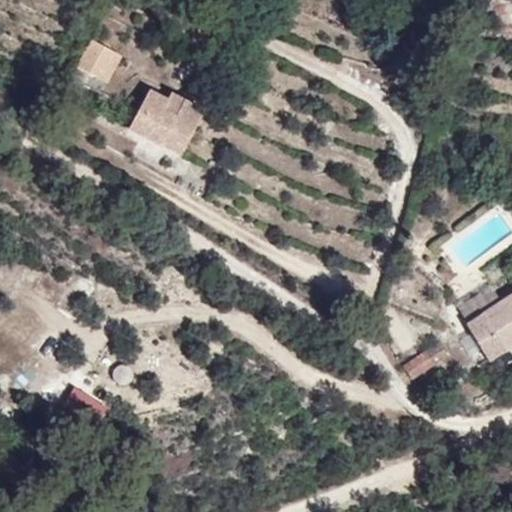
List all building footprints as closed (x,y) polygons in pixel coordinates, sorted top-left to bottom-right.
[(104,78),(118,50),(99,40),(84,68),(104,78)] [(116,84),(130,57),(118,50),(104,78),(116,84)] [(194,149),(213,112),(178,94),(175,101),(157,91),(137,129),(172,148),(175,139),(194,149)] [(190,158),(194,149),(175,139),(172,148),(171,148),(190,158)] [(56,309),(75,322),(96,291),(77,278),(56,309)] [(511,295),(465,325),(486,360),(511,343),(511,295)] [(437,342),(401,366),(409,379),(446,355),(437,342)] [(32,381),(27,398),(60,406),(65,390),(32,381)] [(75,386),(55,415),(84,436),(104,407),(75,386)]
